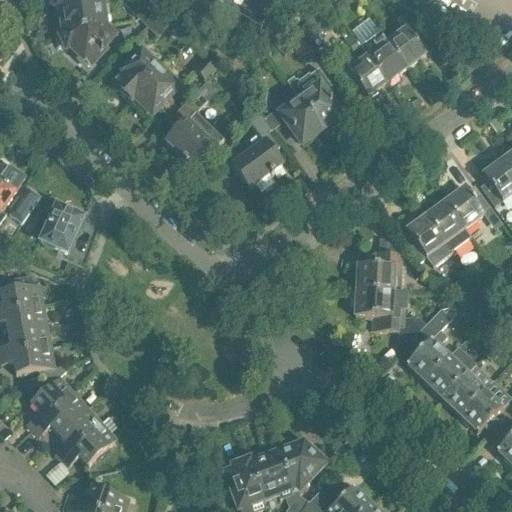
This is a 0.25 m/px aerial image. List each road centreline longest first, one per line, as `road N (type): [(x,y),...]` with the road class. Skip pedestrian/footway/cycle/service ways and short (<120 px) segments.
road 1 (residential): [(223,284),(500,82)]
road 2 (residential): [(223,284),(0,85)]
road 3 (residential): [(459,511),(302,362)]
road 4 (residential): [(188,413),(251,405),(302,362)]
